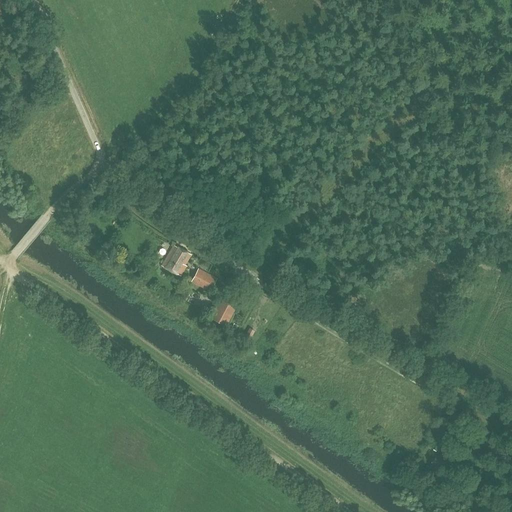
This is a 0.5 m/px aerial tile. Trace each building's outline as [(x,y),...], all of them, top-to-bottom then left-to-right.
[(185,265),(191,255),(175,245),(163,265),(181,276),(187,266),(185,265)] [(210,291),(217,279),(199,269),(192,282),(210,291)] [(221,296),(210,318),(226,327),(238,305),(221,296)] [(254,327),(249,333),(254,337),(259,331),(254,327)] [(453,436),(447,433),(441,442),(447,446),(453,436)] [(446,467),(448,463),(438,456),(431,467),(437,471),(436,473),(439,475),(444,466),(446,467)]
